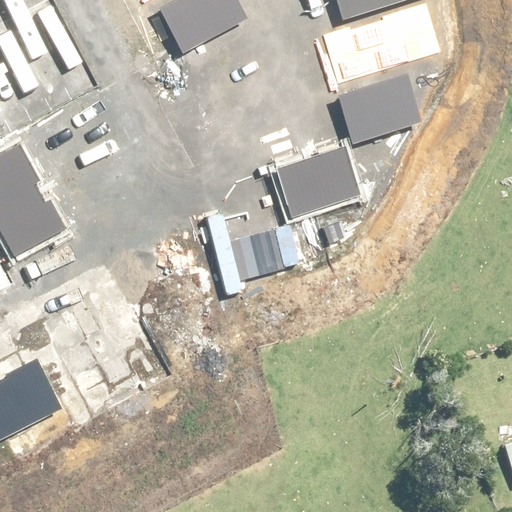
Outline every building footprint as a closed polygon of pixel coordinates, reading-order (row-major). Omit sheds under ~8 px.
[(212,0),(168,0),(189,38),(223,19),(212,0)] [(112,117),(51,149),(60,166),(121,135),(112,117)] [(87,189),(88,189),(89,188),(90,188),(92,187),(93,186),(94,186),(95,185),(96,184),(96,183),(97,181),(98,180),(98,179),(98,178),(99,177),(99,175),(99,174),(99,173),(99,171),(98,170),(98,169),(97,168),(97,166),(96,165),(95,164),(94,163),(93,162),(92,162),(91,161),(90,160),(89,160),(87,160),(86,159),(85,159),(84,159),(82,159),(81,159),(80,160),(78,160),(77,161),(75,161),(74,162),(73,163),(72,164),(71,165),(70,166),(69,167),(69,169),(68,170),(68,171),(68,173),(68,174),(68,176),(68,177),(68,179),(69,180),(69,181),(70,183),(71,184),(72,185),(73,186),(74,187),(75,188),(77,188),(78,189),(79,189),(81,189),(82,189),(84,189),(85,189),(87,189)] [(27,176),(0,187),(0,209),(35,195),(27,176)] [(35,250),(37,255),(50,247),(34,218),(15,228),(29,253),(35,250)] [(97,256),(97,255),(85,223),(52,235),(63,266),(64,267),(65,268),(66,269),(67,270),(68,270),(70,271),(71,271),(72,272),(73,272),(75,272),(76,273),(77,273),(78,273),(80,272),(81,272),(82,272),(83,272),(85,271),(86,271),(87,270),(88,270),(89,269),(90,268),(91,267),(92,266),(93,265),(93,264),(94,263),(95,262),(95,261),(96,260),(96,258),(96,257),(97,256)] [(511,439),(494,446),(508,487),(511,485),(511,439)]
